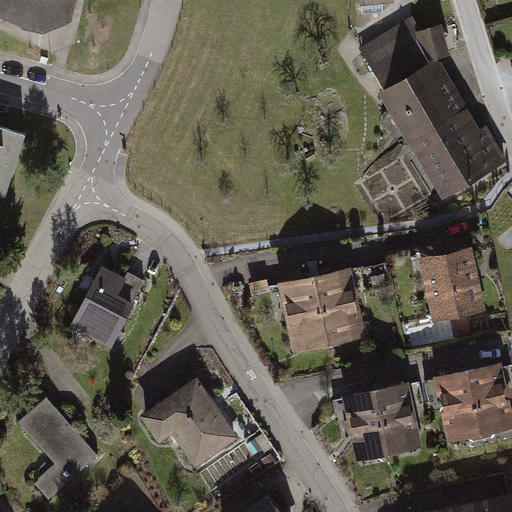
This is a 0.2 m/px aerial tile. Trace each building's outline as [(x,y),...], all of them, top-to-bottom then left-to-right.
[(0,0),(0,15),(21,24),(21,27),(44,32),(67,22),(71,0),(0,0)] [(363,52),(447,192),(489,168),(490,169),(504,160),(486,129),(479,135),(463,110),(461,110),(447,88),(430,58),(446,53),(439,26),(420,31),(411,19),(363,52)] [(0,193),(5,195),(25,134),(0,125),(0,193)] [(468,250),(425,259),(437,316),(480,306),(475,284),(473,285),(472,280),(474,278),(468,250)] [(111,343),(132,304),(131,303),(115,295),(123,280),(102,269),(77,316),(97,326),(93,333),(111,343)] [(347,269),(315,276),(328,336),(344,332),(349,325),(358,323),(354,301),(355,301),(358,296),(357,288),(351,284),(350,284),(347,269)] [(123,280),(115,295),(131,303),(144,279),(128,270),(123,280)] [(311,339),(328,336),(315,276),(283,283),(286,298),(282,303),(284,312),(290,315),(295,336),(304,335),(311,339)] [(267,280),(252,283),(254,293),(269,290),(267,280)] [(498,364),(471,370),(484,430),(497,427),(502,419),(509,418),(498,364)] [(464,433),(484,430),(471,370),(439,376),(450,430),(457,429),(464,433)] [(196,461),(234,435),(196,379),(158,405),(159,406),(146,415),(162,437),(174,429),(196,461)] [(405,384),(376,390),(389,450),(403,447),(408,439),(416,438),(405,384)] [(374,453),(389,450),(376,390),(347,396),(352,418),(345,420),(348,432),(355,431),(359,450),(367,448),(374,453)] [(85,440),(46,396),(20,420),(30,430),(28,432),(56,463),(35,482),(49,498),(94,458),(81,444),(85,440)] [(271,446),(263,435),(256,438),(263,448),(266,450),(271,446)] [(461,506),(462,511),(511,511),(511,503),(510,496),(461,506)] [(278,511),(269,498),(247,511),(278,511)]
